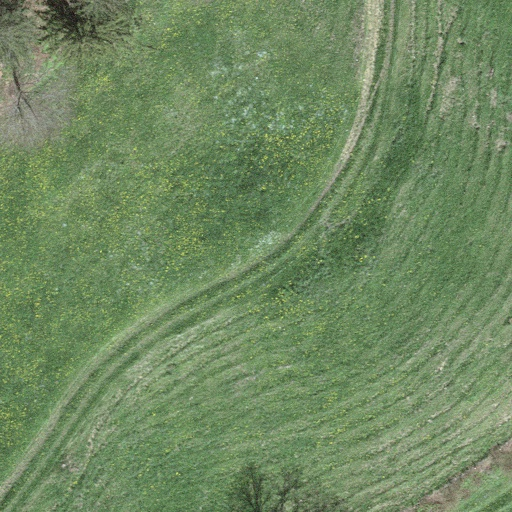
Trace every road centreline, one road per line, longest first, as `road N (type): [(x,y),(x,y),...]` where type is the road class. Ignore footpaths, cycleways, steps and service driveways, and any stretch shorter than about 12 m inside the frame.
road 1 (track): [(7,511),(18,504),(82,361),(155,308),(290,250),(346,153),(394,0)]
road 2 (track): [(0,124),(75,61),(126,0)]
